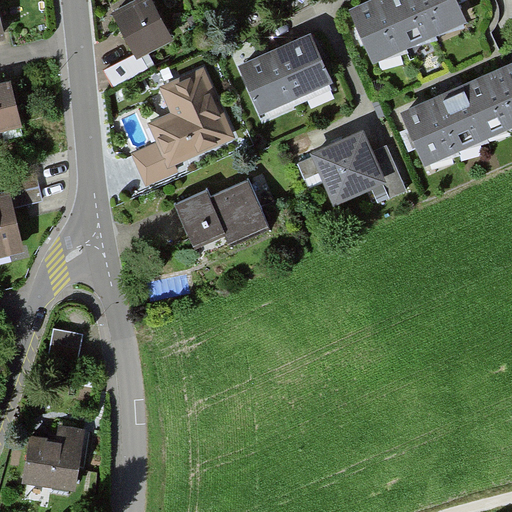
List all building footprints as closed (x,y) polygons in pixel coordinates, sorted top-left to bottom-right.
[(135,56),(174,36),(156,0),(134,0),(112,11),(135,56)] [(377,66),(468,23),(457,0),(378,0),(374,2),(352,13),(377,66)] [(263,116),(332,86),(309,36),(286,46),(268,54),(241,66),(263,116)] [(427,167),(511,130),(511,67),(506,70),(485,79),(456,92),(426,104),(405,114),(427,167)] [(145,182),(237,137),(205,71),(162,92),(172,112),(147,125),(156,144),(133,156),(145,182)] [(7,87),(0,89),(0,133),(18,129),(7,87)] [(336,201),(386,180),(365,131),(341,141),(315,151),(336,201)] [(391,141),(376,147),(392,190),(407,184),(391,141)] [(220,247),(264,231),(246,183),(207,197),(204,189),(170,202),(188,250),(217,239),(220,247)] [(0,259),(20,255),(6,196),(0,197),(0,259)] [(74,361),(79,332),(49,327),(44,356),(74,361)] [(18,480),(69,488),(78,427),(51,423),(49,436),(26,432),(18,480)]
